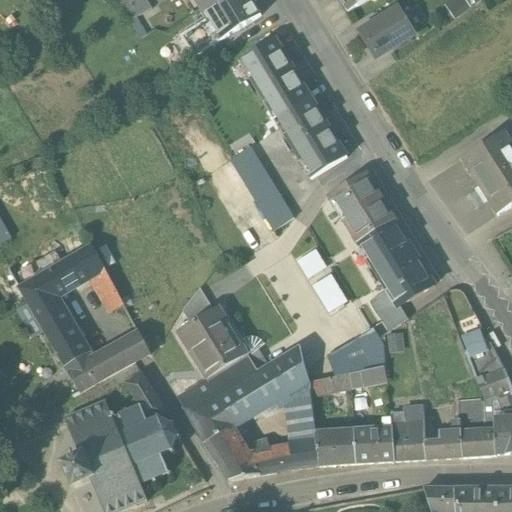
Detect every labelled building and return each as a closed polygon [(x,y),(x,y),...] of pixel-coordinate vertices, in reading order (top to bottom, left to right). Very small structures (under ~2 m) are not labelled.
[(145,0),(115,0),(129,22),(151,9),(145,0)] [(217,0),(195,0),(201,8),(198,9),(199,11),(200,11),(217,0)] [(249,0),(217,0),(200,11),(207,23),(219,43),(261,18),(249,0)] [(337,0),(346,15),(369,0),(337,0)] [(463,0),(456,0),(448,5),(457,18),(470,9),(463,0)] [(398,12),(360,35),(375,60),(413,36),(398,12)] [(192,59),(219,43),(207,23),(180,39),(192,59)] [(311,100),(275,41),(240,63),(275,122),(311,100)] [(347,159),(311,100),(275,122),(311,180),(347,159)] [(511,207),(511,148),(503,135),(462,161),(480,189),(476,192),(483,205),(488,202),(497,217),(511,207)] [(230,161),(273,233),(294,220),(251,149),(230,161)] [(434,287),(366,175),(328,198),(387,294),(370,304),(380,320),(399,309),(434,287)] [(0,208),(0,241),(14,234),(0,208)] [(93,247),(77,255),(90,277),(112,313),(124,306),(93,247)] [(6,267),(18,287),(49,270),(37,250),(6,267)] [(18,287),(31,309),(54,297),(90,277),(77,255),(49,270),(18,287)] [(191,327),(214,313),(200,291),(182,313),(191,327)] [(31,309),(64,365),(86,353),(54,297),(31,309)] [(207,382),(250,357),(221,309),(214,313),(191,327),(178,335),(207,382)] [(399,309),(380,320),(381,321),(389,335),(407,322),(399,309)] [(332,357),(341,378),(351,376),(385,369),(387,369),(385,337),(389,335),(381,321),(372,331),(332,357)] [(293,330),(250,357),(207,382),(178,401),(206,445),(236,428),(295,395),(310,389),(311,389),(309,384),(293,330)] [(64,365),(74,382),(65,387),(72,399),(150,356),(140,337),(92,362),(86,353),(64,365)] [(492,377),(505,372),(504,371),(493,350),(468,360),(477,383),(492,377)] [(385,369),(351,376),(354,389),(360,388),(388,380),(385,369)] [(492,377),(500,396),(511,390),(511,389),(505,372),(492,377)] [(310,389),(311,398),(350,391),(354,390),(354,389),(351,376),(341,378),(309,384),(311,389),(310,389)] [(163,457),(170,454),(174,457),(176,453),(173,451),(176,443),(181,442),(180,438),(176,438),(173,432),(176,425),(173,424),(170,428),(160,423),(161,419),(165,416),(142,377),(127,386),(140,408),(139,409),(130,413),(129,410),(127,411),(126,411),(123,412),(125,415),(117,418),(116,415),(111,417),(106,404),(103,405),(102,403),(98,405),(99,407),(92,410),(91,407),(87,409),(88,412),(81,415),(80,412),(76,414),(77,416),(65,422),(80,458),(60,468),(73,493),(91,484),(102,511),(128,511),(148,504),(141,488),(152,483),(154,486),(157,485),(155,482),(167,477),(171,478),(173,474),(170,473),(163,457)] [(477,383),(484,401),(500,396),(492,377),(477,383)] [(311,398),(310,389),(295,395),(299,445),(291,447),(272,451),(277,474),(295,471),(318,468),(322,468),(317,435),(311,398)] [(460,403),(461,423),(485,422),(484,401),(460,403)] [(405,410),(405,426),(425,425),(425,409),(405,410)] [(494,422),(495,432),(497,458),(511,456),(511,413),(505,414),(506,421),(494,422)] [(426,445),(427,462),(462,461),(461,435),(486,433),(486,432),(485,422),(461,423),(453,423),(453,435),(441,435),(441,444),(426,445)] [(393,427),(393,432),(396,464),(427,462),(426,445),(426,440),(430,439),(430,430),(426,430),(425,425),(405,426),(393,427)] [(230,484),(277,474),(272,451),(257,455),(255,452),(252,454),(236,428),(206,445),(230,484)] [(357,433),(360,466),(396,464),(393,432),(357,433)] [(486,433),(461,435),(462,461),(496,459),(496,458),(497,458),(495,432),(486,432),(486,433)] [(317,435),(322,468),(360,466),(357,433),(317,435)] [(511,511),(511,490),(456,491),(457,511),(511,511)] [(457,511),(456,491),(424,491),(430,511),(457,511)]
